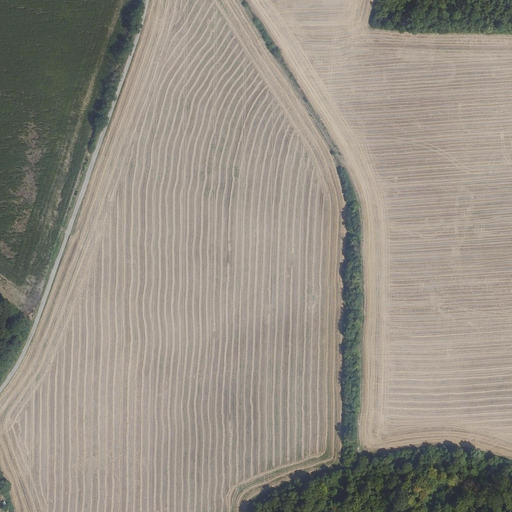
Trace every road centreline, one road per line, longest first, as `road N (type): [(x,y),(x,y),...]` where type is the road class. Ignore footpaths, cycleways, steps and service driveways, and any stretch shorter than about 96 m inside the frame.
road 1 (track): [(238,0),(353,184),(361,252),(359,453),(452,446),(511,462)]
road 2 (unclassified): [(0,389),(34,326),(147,0)]
